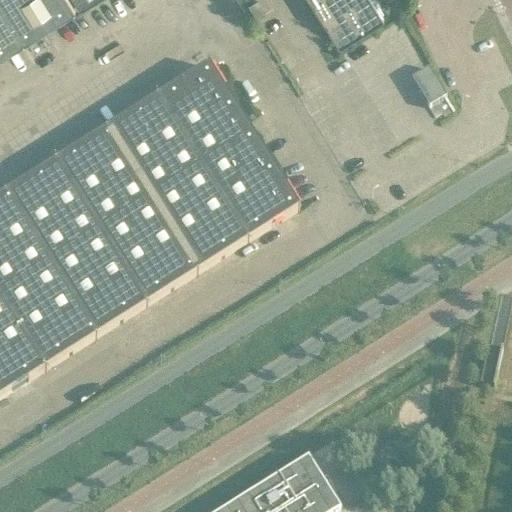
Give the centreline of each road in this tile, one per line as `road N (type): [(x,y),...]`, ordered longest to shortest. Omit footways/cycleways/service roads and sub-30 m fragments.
road 1 (secondary): [(511,163),(0,482)]
road 2 (secondary): [(52,511),(511,219)]
road 3 (unclassified): [(0,155),(211,23),(197,0)]
